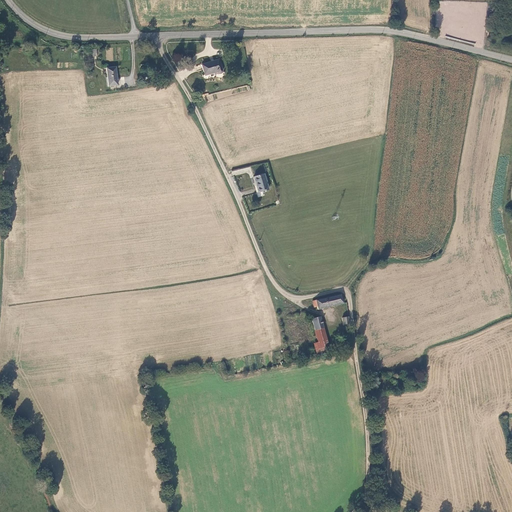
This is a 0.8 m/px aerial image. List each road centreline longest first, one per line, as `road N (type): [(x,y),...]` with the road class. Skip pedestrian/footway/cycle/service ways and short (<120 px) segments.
road 1 (tertiary): [(511,59),(378,29),(156,35)]
road 2 (unclassified): [(292,296),(267,269),(156,35)]
road 3 (track): [(292,296),(342,290),(350,299),(369,444),(368,485),(355,511)]
road 4 (tertiary): [(136,36),(65,36),(37,26),(8,0)]
road 5 (track): [(55,511),(0,385)]
